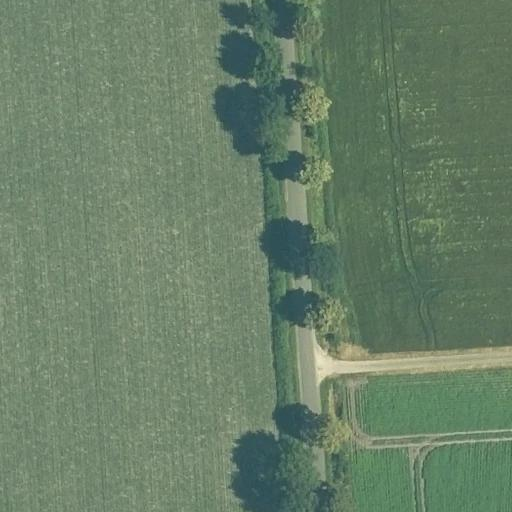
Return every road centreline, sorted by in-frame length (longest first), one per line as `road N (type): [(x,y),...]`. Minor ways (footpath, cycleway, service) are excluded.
road 1 (tertiary): [(320,511),(283,0)]
road 2 (unknown): [(310,375),(511,369)]
